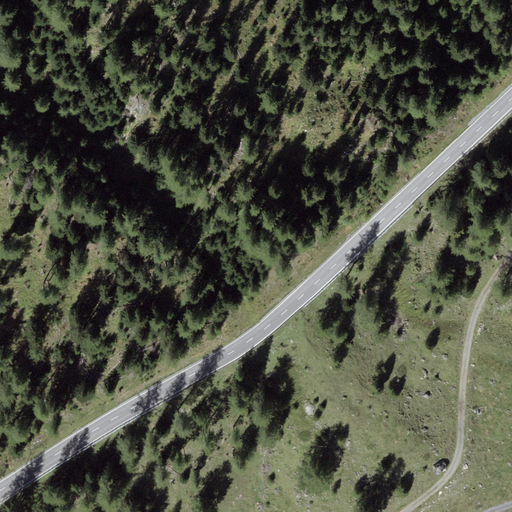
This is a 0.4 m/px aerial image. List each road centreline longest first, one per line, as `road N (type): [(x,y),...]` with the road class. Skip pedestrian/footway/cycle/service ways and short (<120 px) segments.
road 1 (primary): [(511,98),(256,334),(0,490)]
road 2 (track): [(511,250),(479,303),(464,358),(459,447),(448,474),(406,511)]
